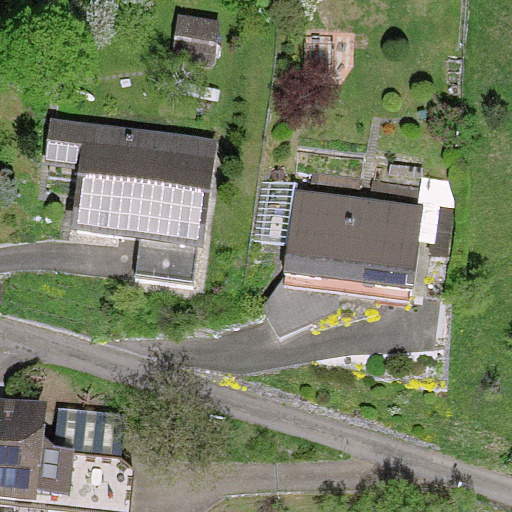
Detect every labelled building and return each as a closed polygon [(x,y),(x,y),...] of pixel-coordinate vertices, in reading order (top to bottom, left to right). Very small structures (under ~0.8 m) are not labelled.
[(218,24),(179,19),(173,60),(212,66),(218,24)] [(219,148),(49,125),(44,166),(83,171),(74,235),(140,244),(194,251),(205,252),(219,148)] [(421,207),(295,191),(284,278),(410,294),(421,207)] [(194,251),(140,244),(135,278),(190,286),(194,251)] [(0,480),(34,481),(35,425),(0,424),(0,480)]
